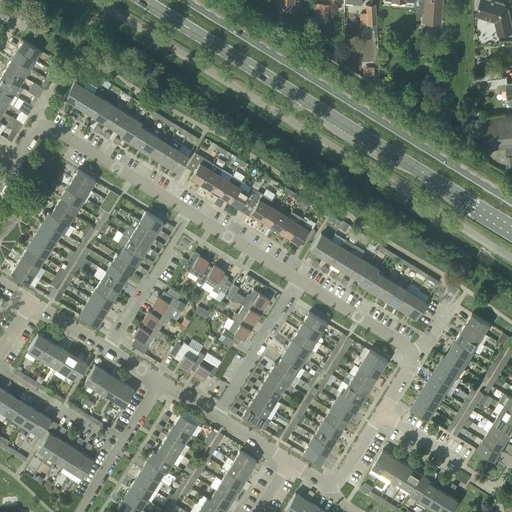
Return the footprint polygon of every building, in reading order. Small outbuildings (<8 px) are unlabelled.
[(0,0),(0,3),(9,9),(12,4),(5,0),(0,0)] [(277,0),(277,13),(287,14),(287,8),(293,9),(293,0),(277,0)] [(442,0),(423,0),(422,22),(440,23),(442,0)] [(495,21),(498,34),(511,30),(511,27),(508,9),(503,8),(504,3),(496,1),(496,0),(494,0),(477,0),(476,3),(478,5),(479,5),(476,15),(495,21)] [(0,11),(6,14),(9,9),(0,3),(0,11)] [(313,3),(312,14),(320,15),(319,20),(326,21),(326,16),(327,16),(328,5),(313,3)] [(375,4),(365,4),(366,24),(376,23),(375,4)] [(22,39),(17,48),(35,59),(40,50),(22,39)] [(17,48),(12,57),(29,67),(35,59),(17,48)] [(29,67),(12,57),(6,65),(24,76),(29,67)] [(56,60),(51,69),(54,71),(60,62),(56,60)] [(6,65),(1,74),(19,85),(24,76),(6,65)] [(51,69),(45,77),(49,79),(54,71),(51,69)] [(489,89),(497,88),(497,91),(507,90),(509,104),(511,103),(511,82),(507,83),(506,77),(502,77),(501,70),(476,73),(476,80),(487,79),(489,89)] [(0,85),(13,93),(18,96),(23,88),(19,85),(1,74),(0,75),(0,85)] [(45,77),(40,86),(44,88),(49,79),(45,77)] [(84,86),(74,80),(63,97),(73,103),(84,86)] [(34,95),(38,97),(44,88),(40,86),(33,82),(28,91),(34,95)] [(0,97),(8,102),(13,93),(0,85),(0,97)] [(84,86),(73,103),(83,109),(94,92),(84,86)] [(94,92),(83,109),(93,115),(103,98),(94,92)] [(34,95),(29,104),(33,106),(38,97),(34,95)] [(102,121),(113,104),(103,98),(93,115),(102,121)] [(18,108),(24,112),(28,114),(33,106),(29,104),(23,100),(18,108)] [(150,108),(141,102),(139,106),(148,111),(150,108)] [(112,127),(123,110),(113,104),(102,121),(112,127)] [(158,117),(160,114),(150,108),(148,111),(154,115),(153,117),(156,119),(157,117),(158,117)] [(123,110),(112,127),(121,133),(120,136),(132,116),(123,110)] [(22,123),(28,114),(24,112),(18,121),(22,123)] [(160,114),(158,117),(167,123),(169,120),(160,114)] [(511,115),(481,119),(485,150),(505,148),(506,156),(511,154),(511,115)] [(132,116),(120,136),(129,141),(141,122),(132,116)] [(6,125),(12,129),(17,132),(22,123),(18,121),(11,117),(6,125)] [(462,117),(461,131),(482,134),(482,130),(481,120),(462,117)] [(167,123),(177,129),(179,126),(169,120),(167,123)] [(141,122),(129,141),(139,148),(149,131),(139,125),(141,122)] [(177,129),(187,135),(189,132),(179,126),(177,129)] [(12,129),(7,137),(12,141),(17,132),(12,129)] [(139,148),(148,154),(159,137),(149,131),(139,148)] [(189,132),(187,135),(196,141),(198,138),(189,132)] [(158,160),(169,143),(159,137),(148,154),(158,160)] [(168,166),(178,149),(169,143),(158,160),(168,166)] [(178,149),(168,166),(178,172),(188,155),(178,149)] [(199,183),(200,183),(212,162),(195,152),(186,166),(194,171),(190,177),(193,180),(194,179),(200,183),(199,183)] [(222,168),(212,162),(200,183),(203,186),(204,185),(209,189),(222,168)] [(231,174),(222,168),(209,189),(219,195),(228,180),(231,174)] [(77,169),(72,178),(89,189),(95,180),(77,169)] [(241,181),(231,174),(228,180),(219,195),(219,196),(220,195),(225,199),(229,201),(241,181)] [(72,178),(66,186),(84,197),(89,189),(72,178)] [(252,187),(241,181),(229,201),(229,202),(229,201),(235,205),(239,208),(243,200),(248,203),(255,193),(257,189),(252,187)] [(84,197),(66,186),(61,195),(79,206),(84,197)] [(110,201),(114,204),(119,195),(116,193),(110,201)] [(259,220),(268,205),(271,200),(261,193),(260,195),(255,193),(248,203),(253,206),(249,214),(253,216),(259,219),(259,220)] [(61,195),(55,204),(73,215),(79,206),(61,195)] [(105,210),(108,212),(114,204),(110,201),(105,210)] [(73,215),(55,204),(50,212),(48,211),(68,223),(73,215)] [(268,226),(269,226),(278,211),(268,205),(259,220),(262,222),(263,222),(269,225),(268,226)] [(105,210),(99,219),(103,221),(108,212),(105,210)] [(140,219),(157,230),(163,221),(145,210),(140,219)] [(48,211),(43,220),(60,231),(62,232),(68,223),(48,211)] [(288,217),(278,211),(269,226),(278,232),(288,217)] [(291,211),(288,217),(278,232),(279,232),(285,235),(284,236),(288,238),(298,221),(301,217),(291,211)] [(135,217),(130,225),(134,228),(152,239),(157,230),(140,219),(139,220),(135,217)] [(301,217),(298,221),(288,238),(289,238),(294,241),(294,242),(298,244),(302,237),(307,240),(314,229),(305,223),(307,220),(301,217)] [(103,221),(99,219),(94,227),(98,230),(103,221)] [(60,231),(43,220),(37,229),(55,239),(60,231)] [(342,221),(339,226),(346,230),(349,225),(342,221)] [(105,223),(100,231),(106,235),(111,226),(105,223)] [(85,234),(89,236),(94,227),(91,225),(85,234)] [(129,237),(147,248),(152,239),(134,228),(129,237)] [(49,248),(55,239),(37,229),(32,237),(49,248)] [(310,249),(320,256),(331,239),(321,232),(310,249)] [(80,243),(83,245),(89,236),(85,234),(80,243)] [(44,257),(49,248),(32,237),(26,246),(44,257)] [(141,257),(147,248),(129,237),(123,246),(141,257)] [(330,262),(340,267),(350,251),(354,244),(345,238),(340,245),(330,262)] [(340,245),(331,239),(320,256),(330,262),(340,245)] [(75,252),(78,254),(83,245),(80,243),(75,252)] [(389,250),(380,245),(378,248),(387,254),(389,250)] [(39,266),(44,257),(26,246),(21,255),(39,266)] [(81,255),(84,257),(90,249),(86,246),(81,255)] [(136,265),(141,257),(123,246),(119,254),(116,253),(136,265)] [(389,250),(387,254),(397,260),(399,256),(389,250)] [(360,257),(350,251),(340,267),(349,273),(360,257)] [(69,260),(73,263),(78,254),(75,252),(69,260)] [(130,274),(136,265),(116,253),(110,262),(128,273),(130,274)] [(39,266),(21,255),(16,263),(33,274),(39,266)] [(75,264),(79,266),(84,257),(81,255),(75,264)] [(193,263),(188,260),(185,265),(184,265),(182,268),(183,268),(183,267),(188,271),(198,277),(196,279),(202,283),(212,267),(207,264),(208,261),(198,255),(193,263)] [(188,260),(182,256),(179,261),(184,265),(185,265),(188,260)] [(399,256),(397,260),(407,266),(409,262),(399,256)] [(357,282),(369,263),(360,257),(349,273),(359,279),(357,282)] [(64,269),(67,271),(73,263),(69,260),(64,269)] [(110,262),(105,270),(123,281),(128,273),(110,262)] [(409,262),(407,266),(416,272),(419,268),(409,262)] [(28,283),(33,274),(16,263),(10,272),(28,283)] [(378,268),(369,263),(357,282),(366,288),(377,270),(378,268)] [(79,266),(75,264),(70,272),(74,275),(79,266)] [(202,283),(200,285),(210,291),(212,289),(218,293),(228,276),(222,273),(224,271),(213,264),(212,267),(202,283)] [(419,268),(416,272),(426,278),(428,274),(419,268)] [(58,277),(62,280),(67,271),(64,269),(58,277)] [(123,281),(105,270),(100,279),(118,290),(123,281)] [(366,288),(376,294),(387,277),(377,270),(366,288)] [(74,275),(70,272),(65,281),(68,284),(74,275)] [(436,284),(438,280),(428,274),(426,278),(436,284)] [(53,286),(57,288),(62,280),(58,277),(53,286)] [(387,277),(376,294),(385,300),(396,283),(387,277)] [(112,299),(118,290),(100,279),(95,288),(112,299)] [(68,284),(65,281),(59,290),(63,292),(68,284)] [(232,297),(239,287),(233,283),(227,294),(232,297)] [(396,283),(385,300),(395,306),(406,289),(396,283)] [(51,297),(57,289),(57,288),(53,286),(48,295),(51,297)] [(151,305),(154,306),(167,314),(168,314),(173,305),(181,310),(185,304),(177,299),(180,294),(169,287),(166,292),(164,291),(160,296),(158,295),(151,305)] [(107,308),(112,299),(95,288),(89,297),(107,308)] [(262,309),(264,306),(269,298),(253,288),(247,298),(244,296),(240,303),(243,304),(256,312),(260,307),(262,309)] [(406,289),(395,306),(405,312),(415,295),(406,289)] [(57,301),(63,292),(59,290),(54,299),(57,301)] [(425,301),(415,295),(405,312),(415,318),(425,301)] [(107,308),(89,297),(84,305),(102,316),(107,308)] [(221,299),(216,307),(222,310),(226,303),(221,299)] [(247,328),(247,327),(250,322),(253,324),(259,314),(256,312),(243,304),(237,313),(234,312),(231,318),(233,319),(247,328)] [(96,325),(102,316),(84,305),(78,314),(96,325)] [(194,311),(200,314),(203,308),(198,305),(194,311)] [(142,320),(144,322),(144,321),(158,330),(164,321),(166,322),(170,316),(168,314),(167,314),(154,306),(151,312),(148,310),(142,320)] [(320,331),(326,322),(308,311),(303,320),(320,331)] [(466,321),(484,332),(490,323),(472,312),(466,321)] [(241,338),(243,339),(250,329),(247,327),(247,328),(233,319),(228,329),(225,327),(221,333),(237,343),(241,338)] [(297,329),(315,340),(320,331),(303,320),(297,329)] [(161,331),(158,330),(144,321),(144,322),(141,327),(139,325),(132,335),(135,337),(130,345),(144,353),(154,336),(157,338),(161,331)] [(479,341),(484,332),(466,321),(461,330),(479,341)] [(292,337),(310,348),(315,340),(297,329),(292,337)] [(461,330),(456,339),(473,350),(479,341),(461,330)] [(37,356),(47,339),(37,333),(27,350),(37,356)] [(343,333),(338,342),(341,344),(346,335),(343,333)] [(507,346),(511,338),(511,336),(509,335),(503,344),(507,346)] [(287,346),(304,357),(310,348),(292,337),(287,346)] [(349,337),(344,345),(347,347),(352,339),(349,337)] [(37,356),(47,362),(57,345),(47,339),(37,356)] [(456,339),(450,347),(468,358),(473,350),(456,339)] [(177,363),(178,364),(187,370),(189,367),(199,351),(183,341),(181,345),(176,341),(169,352),(175,355),(173,357),(179,361),(177,363)] [(341,344),(338,342),(332,350),(336,352),(341,344)] [(498,353),(502,355),(507,346),(503,344),(498,353)] [(57,345),(47,362),(56,368),(67,351),(57,345)] [(341,356),(347,347),(344,345),(338,354),(341,356)] [(281,355),(299,365),(304,357),(287,346),(281,355)] [(445,356),(463,367),(468,358),(450,347),(445,356)] [(369,348),(363,357),(381,368),(386,359),(369,348)] [(332,350),(327,359),(330,361),(336,352),(332,350)] [(56,368),(66,374),(76,357),(67,351),(56,368)] [(203,357),(205,354),(199,351),(189,367),(194,370),(193,373),(195,374),(195,375),(203,379),(206,374),(211,377),(218,366),(203,357)] [(493,361),(496,363),(502,355),(498,353),(493,361)] [(338,354),(333,363),(336,365),(341,356),(338,354)] [(443,354),(438,363),(457,376),(463,367),(445,356),(443,354)] [(276,363),(294,374),(299,365),(281,355),(276,363)] [(66,374),(76,380),(87,363),(76,357),(66,374)] [(376,377),(381,368),(363,357),(358,366),(376,377)] [(499,365),(502,367),(508,359),(504,357),(499,365)] [(330,361),(327,359),(325,362),(322,360),(318,365),(322,368),(325,369),(330,361)] [(493,361),(487,370),(491,372),(496,363),(493,361)] [(269,371),(289,383),(294,374),(276,363),(274,362),(269,371)] [(327,371),(331,373),(336,365),(333,363),(327,371)] [(432,372),(450,383),(455,375),(457,376),(438,363),(432,372)] [(84,381),(94,387),(104,370),(94,364),(84,381)] [(318,365),(313,374),(317,376),(322,368),(318,365)] [(494,374),(497,376),(502,367),(499,365),(494,374)] [(370,386),(376,377),(358,366),(353,375),(370,386)] [(13,372),(23,378),(26,375),(15,368),(13,372)] [(94,387),(104,393),(114,376),(104,370),(94,387)] [(481,379),(482,380),(485,381),(491,372),(487,370),(481,379)] [(269,371),(263,379),(281,390),(286,382),(288,384),(289,383),(269,371)] [(325,382),(331,373),(327,371),(322,380),(325,382)] [(432,372),(427,381),(444,392),(450,383),(432,372)] [(307,383),(311,385),(317,376),(313,374),(307,383)] [(494,374),(488,383),(491,385),(497,376),(494,374)] [(23,378),(33,384),(35,381),(26,375),(23,378)] [(370,386),(353,375),(347,384),(365,394),(370,386)] [(114,376),(104,393),(113,399),(124,382),(114,376)] [(474,385),(477,388),(482,380),(481,379),(478,378),(474,385)] [(258,388),(275,399),(281,390),(263,379),(258,388)] [(319,391),(325,382),(322,380),(317,388),(314,387),(314,388),(319,391)] [(45,387),(35,381),(33,384),(43,390),(45,387)] [(421,389),(439,400),(444,392),(427,381),(421,389)] [(134,389),(124,382),(113,399),(123,405),(134,389)] [(486,393),(491,385),(488,383),(483,391),(483,392),(486,393)] [(359,403),(365,394),(347,384),(342,392),(340,391),(359,403)] [(477,388),(474,385),(468,394),(472,396),(477,388)] [(43,390),(52,396),(54,393),(45,387),(43,390)] [(1,388),(0,389),(0,410),(0,411),(11,394),(1,388)] [(258,388),(252,397),(270,408),(275,399),(258,388)] [(308,396),(312,398),(313,397),(315,398),(319,391),(314,388),(308,396)] [(421,389),(416,398),(434,409),(439,400),(421,389)] [(480,389),(474,398),(478,400),(483,392),(483,391),(480,389)] [(354,412),(359,403),(340,391),(334,400),(352,411),(354,412)] [(504,404),(511,409),(511,397),(504,392),(498,401),(504,404)] [(52,396),(63,402),(65,399),(54,393),(52,396)] [(11,394),(0,411),(10,417),(21,400),(11,394)] [(472,396),(468,394),(463,403),(467,405),(472,396)] [(306,406),(312,398),(308,396),(303,404),(306,406)] [(247,406),(265,417),(270,408),(252,397),(247,406)] [(428,418),(434,409),(416,398),(410,407),(428,418)] [(474,398),(469,407),(472,409),(478,400),(474,398)] [(21,400),(10,417),(20,423),(31,406),(21,400)] [(346,420),(352,411),(334,400),(329,409),(346,420)] [(71,403),(69,406),(78,412),(81,409),(71,403)] [(467,405),(463,403),(459,408),(457,411),(461,414),(467,405)] [(303,404),(298,413),(301,415),(306,406),(303,404)] [(511,409),(504,404),(498,413),(511,421),(511,409)] [(31,406),(20,423),(30,429),(40,412),(31,406)] [(241,415),(259,426),(265,417),(247,406),(241,415)] [(472,409),(469,407),(464,415),(467,418),(472,409)] [(81,409),(78,412),(88,418),(90,415),(81,409)] [(341,428),(346,420),(329,409),(323,417),(341,428)] [(457,411),(458,412),(452,420),(456,422),(461,414),(457,411)] [(40,412),(30,429),(40,435),(50,419),(40,412)] [(179,412),(173,423),(191,434),(197,423),(179,412)] [(286,426),(290,420),(279,413),(275,419),(286,426)] [(292,421),(296,424),(297,421),(301,423),(304,417),(301,415),(298,413),(292,421)] [(493,422),(511,433),(511,430),(511,421),(498,413),(493,422)] [(90,415),(88,418),(97,424),(100,421),(90,415)] [(467,418),(464,415),(458,424),(462,426),(463,424),(468,427),(472,421),(467,418)] [(336,437),(341,428),(323,417),(318,426),(336,437)] [(456,422),(452,420),(447,429),(450,431),(456,422)] [(100,421),(97,424),(108,430),(110,427),(100,421)] [(290,433),(296,424),(292,421),(287,430),(290,433)] [(488,430),(505,441),(511,433),(493,422),(488,430)] [(167,432),(185,443),(191,434),(173,423),(167,432)] [(453,433),(456,435),(462,426),(458,424),(453,433)] [(318,426),(313,434),(331,445),(336,437),(318,426)] [(287,430),(287,431),(281,439),(285,441),(290,433),(287,430)] [(482,439),(500,450),(505,441),(488,430),(482,439)] [(46,455),(57,437),(48,431),(37,449),(46,455)] [(178,453),(185,443),(167,432),(161,442),(178,453)] [(220,432),(211,446),(215,449),(223,434),(220,432)] [(325,454),(331,445),(313,434),(307,443),(325,454)] [(57,437),(46,455),(42,461),(51,467),(55,460),(66,442),(57,437)] [(482,439),(477,448),(494,459),(500,450),(482,439)] [(66,442),(55,460),(64,465),(75,448),(66,442)] [(152,449),(152,450),(172,462),(178,453),(161,442),(155,451),(152,449)] [(302,452),(320,463),(325,454),(307,443),(302,452)] [(7,445),(5,448),(14,454),(17,451),(7,445)] [(208,459),(215,449),(211,446),(205,457),(208,459)] [(64,465),(72,471),(83,453),(75,448),(64,465)] [(372,466),(382,472),(393,455),(382,449),(372,466)] [(167,471),(172,462),(152,450),(147,458),(167,471)] [(233,460),(250,470),(256,460),(239,450),(235,456),(231,454),(229,457),(233,460)] [(17,451),(14,454),(24,461),(27,457),(17,451)] [(83,453),(72,471),(82,477),(93,459),(83,453)] [(382,472),(392,478),(402,461),(393,455),(382,472)] [(202,468),(208,459),(205,457),(199,466),(202,468)] [(147,458),(141,468),(158,479),(163,469),(167,471),(147,458)] [(227,469),(244,480),(250,470),(233,460),(227,469)] [(392,478),(402,484),(412,467),(402,461),(392,478)] [(188,462),(183,469),(191,473),(195,466),(188,462)] [(199,466),(193,476),(196,478),(202,468),(199,466)] [(422,473),(412,467),(402,484),(411,489),(409,493),(422,473)] [(152,489),(158,479),(141,468),(135,478),(152,489)] [(244,480),(227,469),(221,479),(238,489),(244,480)] [(187,471),(181,480),(185,482),(191,474),(187,471)] [(409,493),(418,498),(430,478),(422,473),(409,493)] [(196,478),(193,476),(187,485),(191,487),(196,478)] [(146,498),(152,489),(135,478),(129,488),(146,498)] [(418,498),(428,504),(439,487),(429,481),(431,479),(430,478),(418,498)] [(215,488),(232,499),(238,489),(221,479),(215,488)] [(176,490),(179,492),(185,482),(181,480),(176,490)] [(361,484),(359,488),(369,494),(371,490),(361,484)] [(185,496),(191,487),(187,485),(182,494),(185,496)] [(448,493),(439,487),(428,504),(438,510),(448,493)] [(129,488),(123,497),(140,508),(146,498),(129,488)] [(209,498),(226,508),(232,499),(215,488),(209,498)] [(165,497),(169,499),(173,502),(179,492),(176,490),(173,494),(169,491),(165,497)] [(310,498),(314,492),(309,490),(306,496),(310,498)] [(371,490),(369,494),(378,500),(380,496),(371,490)] [(287,511),(294,511),(304,498),(295,492),(284,510),(287,511)] [(438,510),(440,511),(450,511),(458,499),(448,493),(438,510)] [(200,506),(210,511),(223,511),(226,508),(209,498),(206,496),(200,506)] [(380,496),(378,500),(388,506),(390,502),(380,496)] [(137,511),(140,508),(123,497),(116,507),(124,511),(137,511)] [(306,511),(312,503),(304,498),(294,511),(306,511)] [(163,509),(167,511),(173,502),(169,499),(163,509)] [(390,502),(388,506),(398,511),(400,508),(390,502)] [(319,511),(321,508),(312,503),(306,511),(319,511)]
